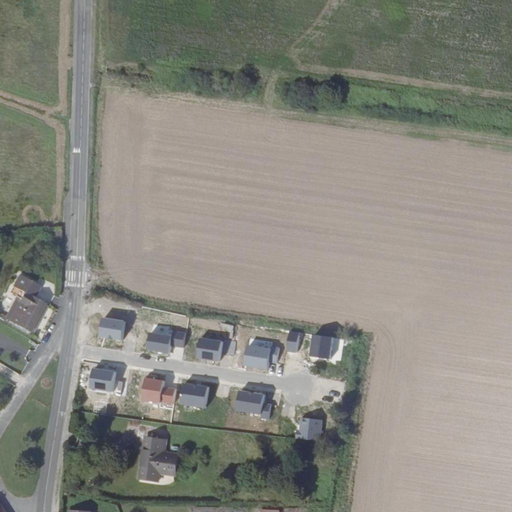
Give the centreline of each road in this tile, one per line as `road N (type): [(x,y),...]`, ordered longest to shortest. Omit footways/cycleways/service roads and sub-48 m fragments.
road 1 (tertiary): [(86,0),(79,273),(69,320)]
road 2 (residential): [(64,353),(331,392)]
road 3 (residential): [(54,421),(245,444)]
road 4 (residential): [(69,320),(0,424)]
